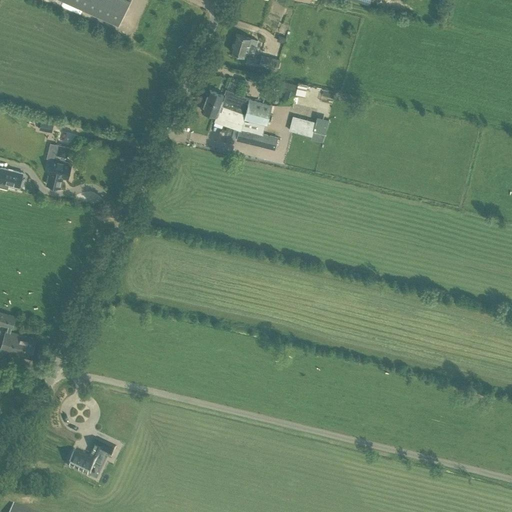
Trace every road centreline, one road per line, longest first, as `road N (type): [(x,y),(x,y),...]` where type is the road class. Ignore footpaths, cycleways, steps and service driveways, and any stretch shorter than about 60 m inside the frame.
road 1 (unclassified): [(511,480),(52,367)]
road 2 (unclassified): [(52,367),(225,0)]
